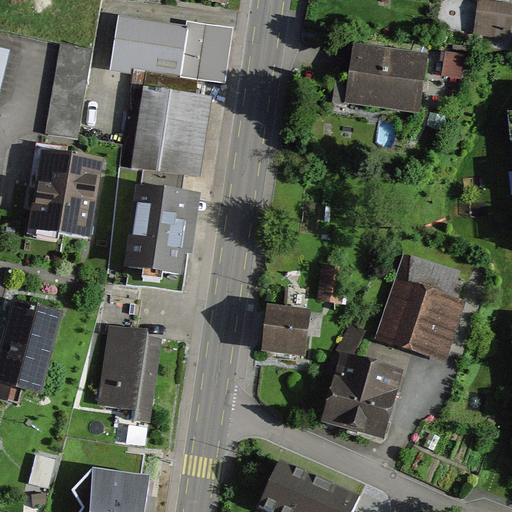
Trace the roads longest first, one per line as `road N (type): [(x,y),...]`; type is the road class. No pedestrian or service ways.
road 1 (secondary): [(272,0),(211,412)]
road 2 (residential): [(462,511),(211,412)]
